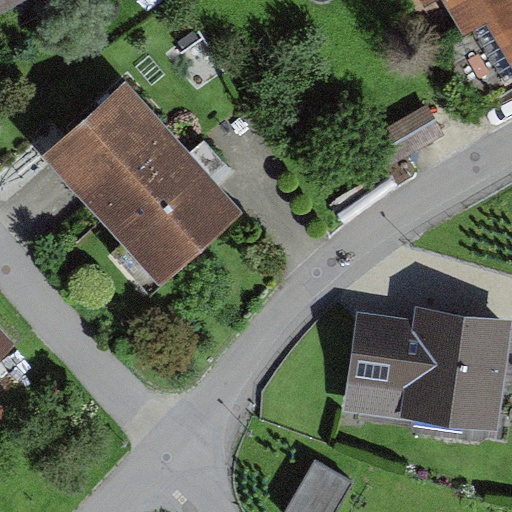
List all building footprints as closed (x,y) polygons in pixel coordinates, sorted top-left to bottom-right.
[(0,0),(0,2),(12,21),(45,0),(0,0)] [(511,0),(439,0),(453,24),(491,3),(511,40),(511,0)] [(149,80),(69,154),(179,272),(259,198),(228,164),(149,80)] [(511,422),(511,308),(429,300),(428,312),(368,305),(357,405),(511,422)] [(0,364),(26,341),(0,310),(0,364)] [(346,511),(367,479),(329,456),(296,511),(346,511)]
